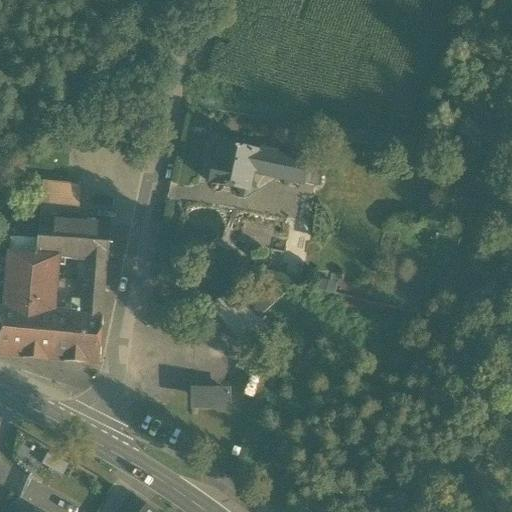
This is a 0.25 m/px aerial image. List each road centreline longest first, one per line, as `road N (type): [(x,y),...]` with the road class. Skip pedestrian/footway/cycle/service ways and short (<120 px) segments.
road 1 (residential): [(107,423),(199,0)]
road 2 (secondary): [(12,399),(100,444),(198,511)]
